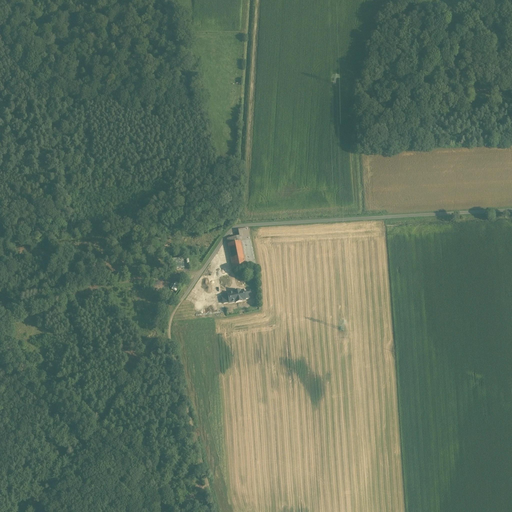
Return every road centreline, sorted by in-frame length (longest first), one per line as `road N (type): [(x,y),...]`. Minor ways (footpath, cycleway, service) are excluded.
road 1 (unclassified): [(511,209),(231,226),(193,280)]
road 2 (track): [(193,280),(167,331),(213,511)]
road 3 (track): [(257,0),(245,186),(231,226)]
